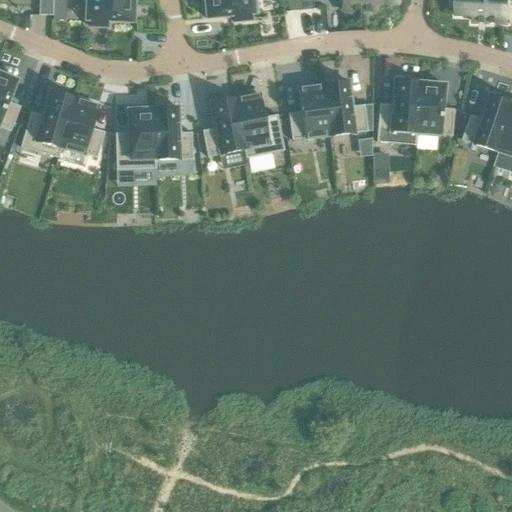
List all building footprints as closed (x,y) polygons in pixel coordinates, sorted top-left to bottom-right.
[(52,0),(38,0),(38,15),(52,16),(52,0)] [(64,22),(65,0),(52,0),(52,21),(64,22)] [(134,0),(85,0),(85,22),(88,22),(87,28),(107,28),(107,25),(107,23),(117,23),(133,24),(133,1),(135,1),(134,0)] [(258,15),(256,0),(203,0),(205,20),(221,18),(231,17),(231,19),(231,23),(251,21),(250,16),(258,15)] [(300,12),(298,0),(286,0),(287,13),(300,12)] [(298,0),(300,12),(312,10),(310,0),(298,0)] [(375,6),(392,6),(391,0),(341,0),(341,12),(375,12),(375,6)] [(507,0),(456,0),(456,16),(457,16),(473,17),(473,23),(479,23),(479,24),(480,23),(484,23),(484,24),(485,24),(489,24),(489,25),(490,25),(490,24),(495,24),(494,25),(495,25),(495,24),(507,25),(507,0)] [(0,129),(9,133),(20,108),(9,104),(7,103),(10,95),(16,81),(0,74),(0,129)] [(376,132),(375,144),(414,147),(419,83),(416,83),(408,82),(394,81),(392,107),(378,105),(376,132)] [(325,85),(322,85),(329,138),(367,133),(372,133),(372,105),(363,106),(350,108),(347,83),(333,84),(325,85)] [(419,83),(414,147),(415,147),(416,136),(416,134),(453,137),(455,110),(444,109),(442,109),(443,101),(444,86),(420,84),(420,83),(419,83)] [(298,113),(287,115),(291,142),(328,137),(328,138),(329,138),(322,85),(321,86),(321,87),(297,90),(299,105),(300,113),(298,113)] [(56,159),(73,99),(71,98),(63,96),(49,92),(42,117),(30,114),(19,149),(56,159)] [(265,118),(263,119),(262,110),(259,96),(235,100),(235,99),(234,99),(246,159),(283,152),(276,116),(265,118)] [(471,116),(462,142),(498,154),(511,113),(511,102),(505,100),(492,96),(483,120),(471,116)] [(73,99),(56,159),(57,160),(60,149),(96,159),(103,133),(93,130),(91,130),(93,122),(97,107),(74,101),(75,100),(73,99)] [(243,152),(245,160),(246,159),(234,99),(231,100),(223,102),(209,104),(214,130),(201,132),(207,159),(243,152)] [(155,109),(152,109),(154,170),(155,170),(154,162),(192,161),(191,134),(178,134),(177,108),(163,109),(155,109)] [(115,171),(154,170),(152,109),(151,109),(151,110),(127,111),(127,126),(127,134),(125,135),(114,135),(115,171)] [(511,113),(498,154),(494,167),(511,173),(511,113)]
